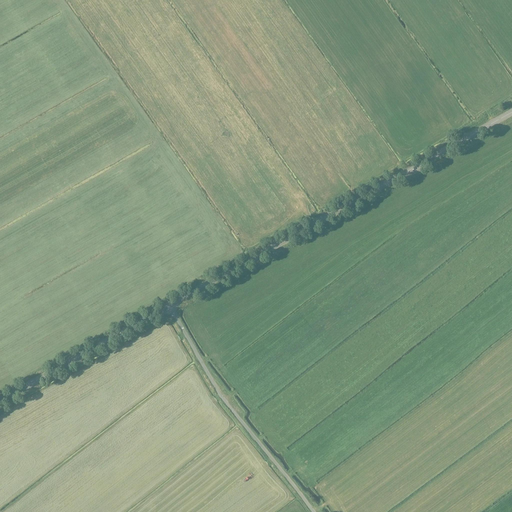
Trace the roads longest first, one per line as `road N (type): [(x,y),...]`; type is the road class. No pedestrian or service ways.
road 1 (secondary): [(169,305),(500,118)]
road 2 (unclassified): [(312,511),(219,395),(169,305)]
road 3 (secondary): [(0,400),(169,305)]
